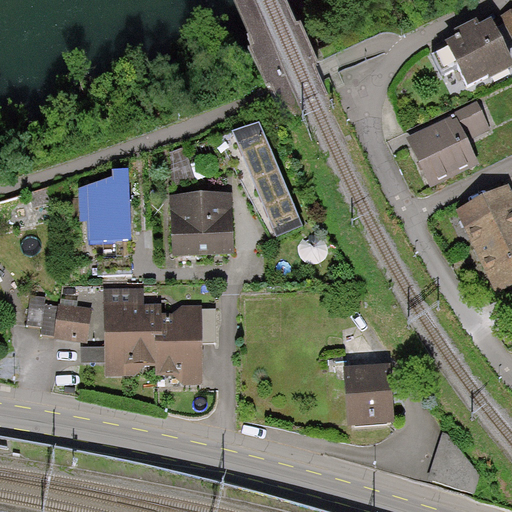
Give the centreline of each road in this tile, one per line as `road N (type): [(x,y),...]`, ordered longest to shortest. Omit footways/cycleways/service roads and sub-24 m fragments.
road 1 (secondary): [(407,511),(217,458),(0,417)]
road 2 (residential): [(408,216),(511,377)]
road 3 (residential): [(398,50),(377,73),(365,116),(408,216)]
